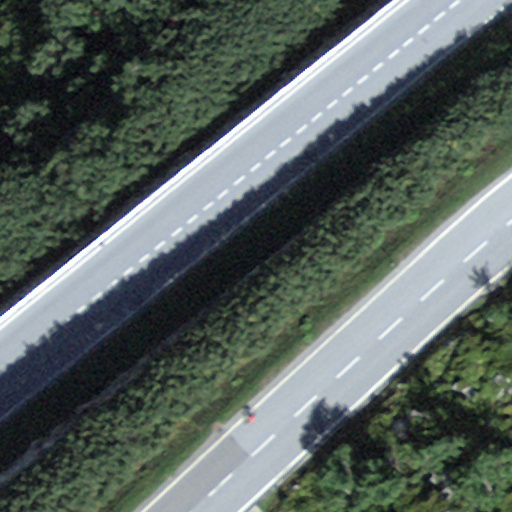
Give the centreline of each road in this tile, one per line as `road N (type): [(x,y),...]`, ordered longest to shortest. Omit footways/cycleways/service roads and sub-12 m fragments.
road 1 (primary): [(462,0),(0,375)]
road 2 (primary): [(192,511),(511,219)]
